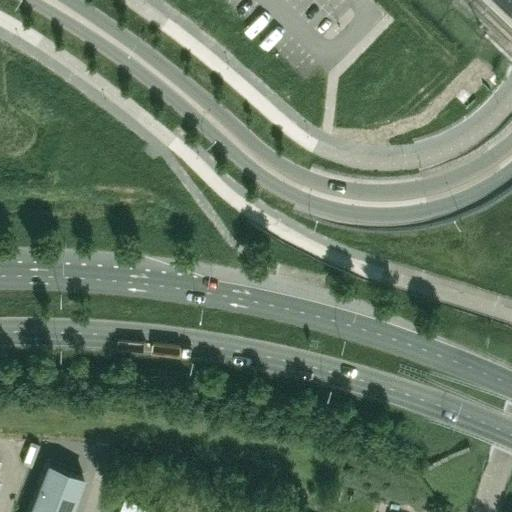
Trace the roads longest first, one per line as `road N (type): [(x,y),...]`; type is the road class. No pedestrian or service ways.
road 1 (secondary): [(32,0),(133,65),(299,198),(353,213),(408,213),(463,197),(511,169)]
road 2 (primary): [(511,385),(338,321),(241,298),(145,281),(0,275)]
road 3 (primary): [(0,334),(172,339),(280,358),(390,387),(511,435)]
road 4 (secondary): [(511,140),(463,173),(419,188),(360,191),(318,182),(281,164),(71,0)]
